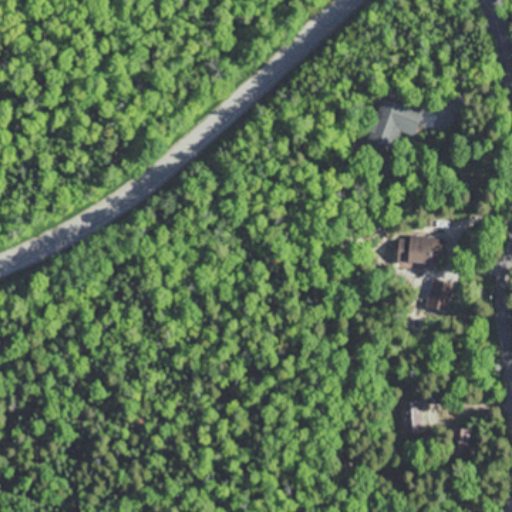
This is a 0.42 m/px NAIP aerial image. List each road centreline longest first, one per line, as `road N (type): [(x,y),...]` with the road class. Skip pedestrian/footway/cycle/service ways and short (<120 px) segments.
road 1 (tertiary): [(0,262),(81,226),(178,156),(352,0)]
road 2 (residential): [(511,381),(502,296),(511,258),(504,46),(484,0)]
